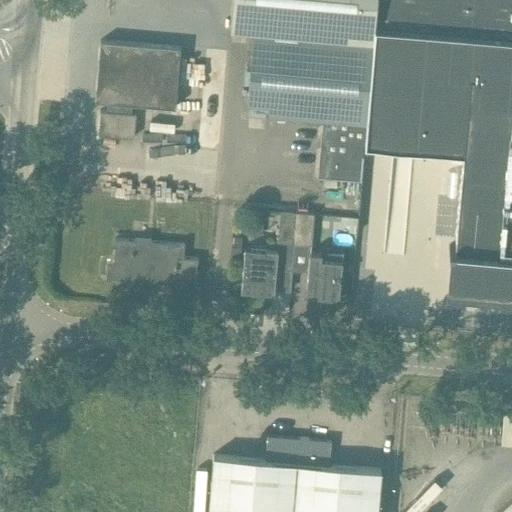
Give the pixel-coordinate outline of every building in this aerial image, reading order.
[(231,0),(229,27),(253,30),(246,113),(323,120),(319,175),(361,179),(363,156),(365,143),(377,0),(231,0)] [(511,0),(377,0),(365,143),(463,151),(451,286),(511,291),(511,0)] [(180,47),(101,40),(96,100),(107,101),(107,111),(100,110),(98,134),(134,137),(136,114),(131,113),(132,103),(175,107),(180,47)] [(401,191),(372,189),(373,178),(363,177),(357,243),(366,244),(367,226),(385,228),(388,198),(400,199),(401,191)] [(277,242),(295,243),(298,211),(280,210),(277,242)] [(314,213),(298,211),(295,243),(311,244),(314,213)] [(184,257),(185,244),(150,241),(151,237),(150,237),(149,241),(115,238),(112,277),(106,276),(106,277),(131,279),(130,285),(131,286),(132,279),(195,285),(198,258),(184,257)] [(240,256),(242,238),(233,237),(231,255),(240,256)] [(278,249),(266,248),(266,253),(244,251),(241,289),(274,292),(278,249)] [(322,252),(310,251),(306,295),(339,298),(339,295),(340,285),(342,260),(321,258),(322,252)] [(340,285),(339,295),(351,296),(352,286),(340,285)] [(331,440),(267,435),(265,459),(213,454),(208,511),(377,511),(381,469),(329,464),(331,440)]
